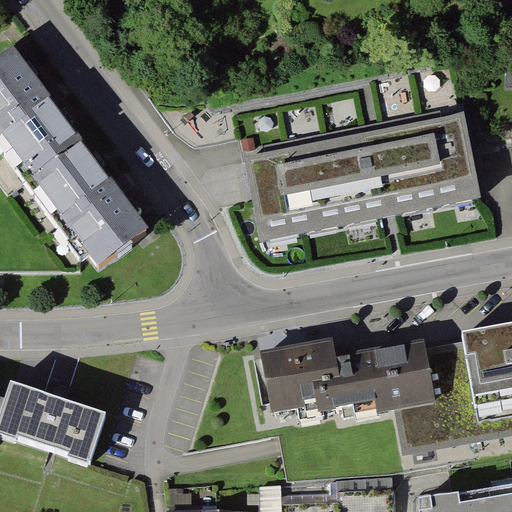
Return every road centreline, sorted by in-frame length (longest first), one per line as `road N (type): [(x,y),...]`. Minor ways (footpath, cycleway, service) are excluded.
road 1 (residential): [(222,317),(201,228),(33,0)]
road 2 (residential): [(222,317),(511,263)]
road 3 (residential): [(0,334),(78,335),(222,317)]
